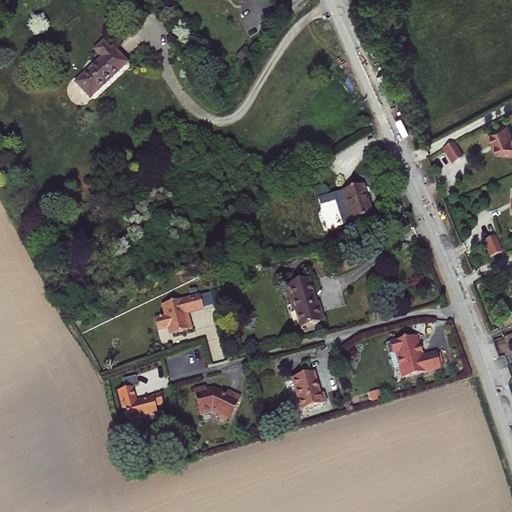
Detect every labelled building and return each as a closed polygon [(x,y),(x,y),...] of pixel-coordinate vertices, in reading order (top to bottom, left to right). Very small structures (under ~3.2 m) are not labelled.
[(108,57),(82,83),(98,99),(134,64),(119,48),(117,50),(110,42),(101,50),(108,57)] [(485,133),(494,154),(511,155),(511,135),(508,135),(503,125),(485,133)] [(451,142),(440,148),(448,164),(459,158),(451,142)] [(373,216),(363,185),(319,199),(322,207),(336,203),(343,225),(373,216)] [(484,242),(491,258),(503,254),(496,237),(484,242)] [(323,320),(309,277),(286,284),(294,310),(296,309),(301,327),(323,320)] [(170,334),(192,328),(188,312),(204,308),(200,294),(162,304),(165,315),(155,318),(158,329),(168,326),(170,334)] [(408,380),(442,371),(438,356),(422,359),(421,349),(420,350),(417,339),(387,347),(390,358),(397,356),(401,371),(405,370),(408,380)] [(314,372),(293,378),(302,409),(326,402),(324,392),(321,393),(314,372)] [(153,397),(145,399),(144,402),(139,404),(138,401),(134,386),(119,391),(124,408),(127,407),(130,418),(158,411),(157,407),(163,406),(164,403),(161,392),(152,394),(153,397)] [(207,388),(195,391),(201,414),(213,411),(220,414),(218,418),(227,422),(228,418),(231,420),(241,397),(228,391),(227,394),(219,390),(218,391),(215,390),(208,391),(207,388)]
